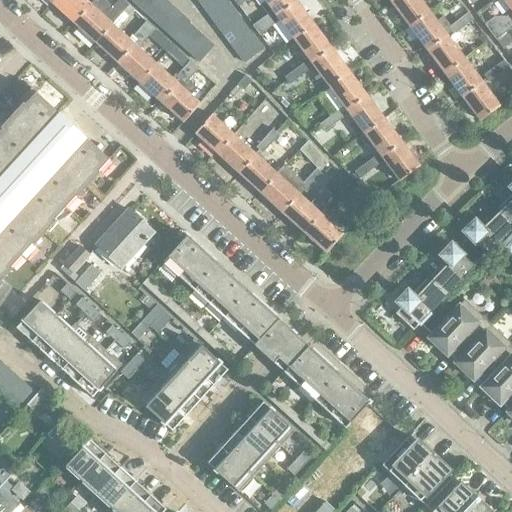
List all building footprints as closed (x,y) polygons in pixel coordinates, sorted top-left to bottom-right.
[(54,0),(52,3),(74,23),(90,5),(85,0),(54,0)] [(161,0),(145,0),(139,7),(148,15),(161,0)] [(173,6),(166,0),(161,0),(148,15),(157,23),(173,6)] [(226,0),(206,0),(201,4),(208,14),(226,0)] [(234,10),(226,0),(208,14),(215,24),(234,10)] [(296,0),(295,0),(264,0),(276,15),(296,0)] [(276,15),(294,38),(313,24),(296,0),(276,15)] [(393,0),(391,2),(408,26),(428,11),(421,1),(421,0),(393,0)] [(511,0),(503,0),(511,11),(511,0)] [(95,42),(112,24),(90,5),(74,23),(95,42)] [(182,14),(173,6),(157,23),(166,31),(182,14)] [(234,10),(215,24),(222,33),(241,20),(234,10)] [(426,49),(446,34),(428,11),(408,26),(426,49)] [(457,19),(463,28),(468,25),(472,30),(477,27),(466,12),(457,19)] [(266,13),(259,18),(267,29),(275,23),(266,13)] [(175,40),(190,24),(191,22),(182,14),(166,31),(175,40)] [(506,32),(500,25),(494,17),(484,24),(496,39),(506,32)] [(259,34),(267,29),(259,18),(252,24),(259,34)] [(511,21),(510,18),(500,25),(506,32),(511,27),(511,21)] [(454,35),(463,28),(457,19),(447,27),(451,31),(454,35)] [(248,29),(241,20),(222,33),(229,43),(248,29)] [(145,21),(139,28),(149,37),(155,30),(145,21)] [(95,42),(117,62),(133,44),(112,24),(95,42)] [(190,24),(175,40),(184,48),(191,40),(198,32),(190,24)] [(331,48),(313,24),(294,38),(311,62),(331,48)] [(143,43),(149,37),(139,28),(133,35),(143,43)] [(248,29),(229,43),(237,53),(255,39),(248,29)] [(455,37),(454,35),(451,31),(446,35),(446,34),(426,49),(444,72),(463,58),(450,41),(455,37)] [(214,46),(198,32),(191,40),(207,54),(214,46)] [(511,40),(506,32),(496,39),(503,49),(511,41),(511,40)] [(262,49),(255,39),(237,53),(244,62),(262,49)] [(207,54),(191,40),(184,48),(200,62),(207,54)] [(139,82),(155,64),(133,44),(117,62),(139,82)] [(348,71),(331,48),(311,62),(329,86),(348,71)] [(444,72),(461,96),(481,81),(463,58),(444,72)] [(503,59),(493,67),(498,74),(508,66),(503,59)] [(303,61),(293,69),(299,76),(309,69),(303,61)] [(189,62),(183,69),(193,77),(199,70),(189,62)] [(139,82),(161,102),(177,84),(172,79),(179,72),(170,65),(164,72),(155,64),(139,82)] [(498,74),(493,67),(483,74),(488,81),(498,74)] [(187,84),(193,77),(183,69),(177,75),(187,84)] [(289,84),(299,76),(293,69),(283,76),(289,84)] [(329,86),(346,109),(366,95),(348,71),(329,86)] [(244,90),(252,81),(245,75),(236,84),(244,90)] [(499,106),(481,82),(481,81),(461,96),(480,120),(499,106)] [(161,102),(183,122),(199,104),(177,84),(161,102)] [(0,298),(10,288),(3,282),(1,280),(99,172),(97,171),(108,158),(58,113),(35,92),(24,104),(22,102),(0,126),(0,298)] [(383,118),(366,95),(346,109),(364,133),(383,118)] [(338,108),(328,116),(334,123),(344,116),(338,108)] [(195,133),(217,153),(233,135),(211,115),(195,133)] [(334,123),(328,116),(318,123),(324,131),(334,123)] [(364,133),(381,156),(381,157),(401,142),(383,118),(364,133)] [(263,138),(270,145),(279,136),(272,129),(263,138)] [(255,155),(233,135),(217,153),(239,173),(255,155)] [(239,173),(261,193),(285,167),(283,165),(276,174),(262,162),(269,154),(265,151),(270,145),(263,138),(255,147),(259,151),(255,155),(239,173)] [(298,150),(313,164),(321,155),(307,140),(298,150)] [(419,166),(401,142),(381,157),(381,156),(376,160),(375,161),(378,165),(384,173),(390,169),(399,181),(419,166)] [(373,156),(363,163),(369,171),(378,165),(375,161),(376,160),(373,156)] [(359,179),(369,171),(363,163),(353,170),(359,179)] [(261,193),(282,212),(298,194),(302,190),(305,193),(313,184),(307,178),(302,183),(285,167),(261,193)] [(316,168),(307,178),(313,184),(322,174),(316,168)] [(511,183),(509,187),(511,189),(511,193),(496,209),(511,224),(511,183)] [(282,212),(304,232),(326,208),(315,198),(309,205),(298,194),(282,212)] [(379,201),(386,208),(393,201),(386,194),(379,201)] [(360,214),(368,204),(360,197),(352,207),(360,214)] [(338,219),(326,208),(304,232),(326,253),(347,229),(337,220),(338,219)] [(96,245),(120,268),(153,232),(128,209),(96,245)] [(511,227),(511,224),(496,209),(479,225),(474,220),(463,231),(477,246),(471,251),(479,260),(485,254),(511,227)] [(345,428),(366,404),(369,401),(293,332),(187,235),(162,262),(268,358),(345,428)] [(511,236),(511,235),(499,247),(510,257),(511,254),(511,236)] [(474,265),(479,260),(471,251),(465,257),(450,243),(440,255),(445,260),(428,277),(446,294),(474,265)] [(80,247),(64,264),(73,273),(89,255),(80,247)] [(75,283),(84,291),(100,273),(91,265),(75,283)] [(413,330),(415,328),(446,294),(428,277),(412,295),(407,290),(396,302),(401,307),(395,313),(413,330)] [(152,293),(157,288),(147,279),(142,284),(152,293)] [(76,293),(66,284),(60,291),(69,300),(76,293)] [(152,293),(163,303),(167,297),(157,288),(152,293)] [(163,303),(173,312),(178,307),(167,297),(163,303)] [(75,305),(84,313),(91,306),(82,298),(75,305)] [(458,360),(490,325),(464,300),(427,339),(438,350),(443,345),(457,359),(458,360)] [(15,328),(31,342),(55,315),(39,301),(15,328)] [(156,305),(142,320),(149,327),(163,311),(156,305)] [(91,306),(84,313),(94,322),(100,315),(91,306)] [(173,312),(183,321),(188,316),(178,307),(173,312)] [(46,356),(70,329),(55,315),(31,342),(46,356)] [(183,321),(193,331),(198,325),(188,316),(183,321)] [(138,340),(149,327),(142,320),(130,333),(138,340)] [(105,332),(115,341),(121,334),(112,325),(105,332)] [(193,331),(203,340),(208,335),(198,325),(193,331)] [(511,354),(511,344),(490,325),(458,360),(457,359),(453,364),(464,375),(469,370),(483,384),(484,384),(511,354)] [(85,342),(70,329),(46,356),(61,369),(85,343),(85,342)] [(121,334),(115,341),(124,349),(130,342),(121,334)] [(214,349),(219,344),(208,335),(203,340),(214,349)] [(85,343),(61,369),(76,383),(106,351),(90,336),(85,342),(85,343)] [(193,338),(179,354),(213,385),(227,369),(193,338)] [(214,349),(224,358),(229,353),(219,344),(214,349)] [(121,365),(106,351),(76,383),(91,397),(121,365)] [(234,368),(239,363),(229,353),(224,358),(234,368)] [(137,354),(128,363),(135,369),(144,360),(137,354)] [(165,369),(199,400),(213,385),(179,354),(165,369)] [(511,406),(511,354),(484,384),(483,384),(479,389),(490,399),(495,395),(510,408),(510,409),(511,406)] [(0,363),(0,393),(3,396),(19,378),(1,362),(0,363)] [(127,379),(135,369),(128,363),(120,372),(127,379)] [(165,369),(152,384),(186,415),(199,400),(165,369)] [(19,378),(3,396),(20,411),(26,405),(36,393),(19,378)] [(186,415),(152,384),(137,400),(171,431),(186,415)] [(41,388),(36,393),(26,405),(35,413),(49,397),(41,388)] [(262,393),(273,403),(278,397),(267,388),(262,393)] [(273,403),(283,412),(288,407),(278,397),(273,403)] [(262,401),(248,417),(280,446),(295,431),(262,401)] [(283,412),(293,422),(298,416),(288,407),(283,412)] [(304,431),(309,426),(298,416),(293,422),(304,431)] [(70,454),(85,438),(63,417),(48,432),(70,454)] [(267,462),(280,446),(248,417),(234,432),(267,462)] [(304,431),(314,441),(319,435),(309,426),(304,431)] [(253,477),(267,462),(234,432),(220,447),(253,477)] [(319,435),(314,441),(325,450),(329,445),(319,435)] [(399,488),(400,489),(433,455),(421,443),(418,446),(408,436),(381,465),(387,471),(392,480),(399,488)] [(80,480),(104,453),(89,439),(65,466),(80,480)] [(239,492),(253,477),(220,447),(206,463),(239,492)] [(304,451),(295,460),(302,466),(311,457),(304,451)] [(80,480),(95,494),(120,467),(104,453),(80,480)] [(445,466),(433,455),(400,489),(401,490),(410,496),(419,501),(425,506),(452,478),(442,469),(445,466)] [(294,476),(302,466),(295,460),(287,469),(294,476)] [(0,473),(0,485),(1,486),(14,471),(8,465),(0,473)] [(95,494),(110,507),(135,481),(120,467),(95,494)] [(461,511),(476,496),(464,484),(462,487),(452,478),(425,506),(431,511),(461,511)] [(10,511),(14,508),(19,504),(6,492),(12,485),(7,480),(0,486),(0,511),(10,511)] [(110,507),(115,511),(133,511),(150,494),(135,481),(110,507)] [(280,485),(272,494),(279,501),(288,491),(280,485)] [(38,494),(47,502),(53,495),(44,486),(38,494)] [(162,511),(165,509),(150,494),(133,511),(162,511)] [(271,510),(279,501),(272,494),(263,504),(271,510)] [(489,507),(476,496),(461,511),(487,511),(486,510),(489,507)] [(64,510),(65,511),(78,511),(79,511),(70,503),(64,510)]
